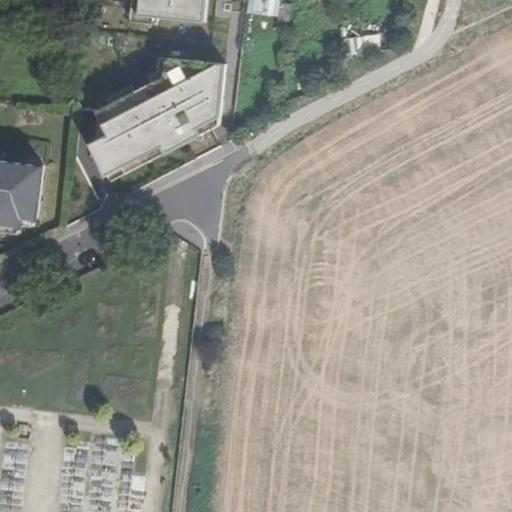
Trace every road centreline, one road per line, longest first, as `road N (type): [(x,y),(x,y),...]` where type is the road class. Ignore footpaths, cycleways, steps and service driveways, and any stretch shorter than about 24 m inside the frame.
road 1 (track): [(208,179),(210,245),(184,511)]
road 2 (residential): [(247,151),(182,196),(0,280)]
